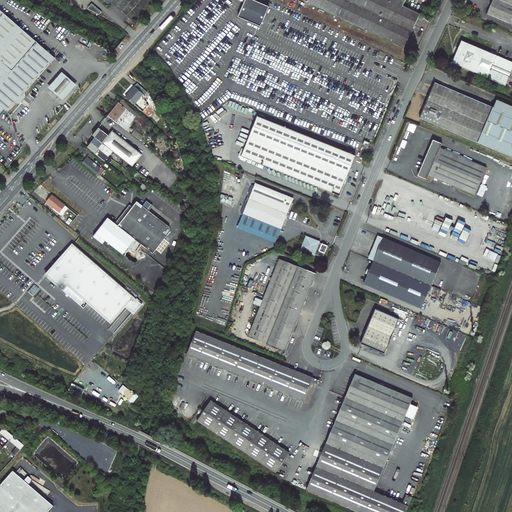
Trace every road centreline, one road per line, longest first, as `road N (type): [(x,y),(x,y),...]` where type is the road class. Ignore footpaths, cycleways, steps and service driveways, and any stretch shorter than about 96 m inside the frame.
road 1 (unclassified): [(452,0),(331,282)]
road 2 (primary): [(54,403),(280,511)]
road 3 (unknown): [(403,172),(473,202),(495,195),(503,171),(485,150),(435,133),(413,151)]
road 4 (unknown): [(208,312),(223,268),(245,249),(298,226),(346,244)]
road 5 (unclassified): [(331,282),(306,348),(321,364),(341,358),(346,343),(337,309)]
road 6 (unknown): [(340,208),(239,168),(229,150),(238,121)]
road 7 (primary): [(177,0),(75,115)]
road 8 (unknown): [(114,206),(150,202),(175,222),(149,279)]
